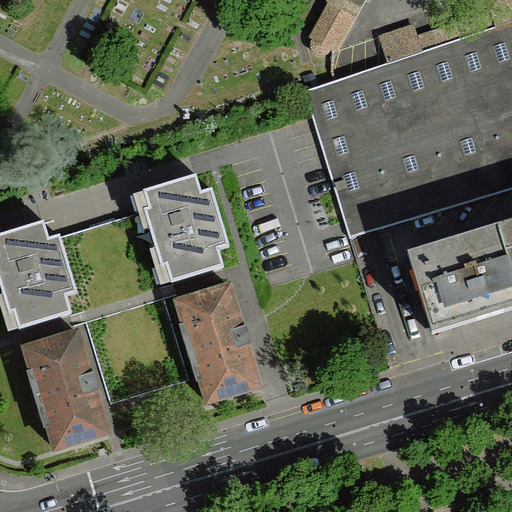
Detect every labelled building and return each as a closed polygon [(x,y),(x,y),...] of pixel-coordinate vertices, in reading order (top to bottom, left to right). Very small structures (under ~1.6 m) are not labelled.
[(330,3),(355,17),(358,19),(367,1),(364,0),(328,0),(328,2),(330,3)] [(511,0),(492,0),(489,1),(492,12),(498,29),(511,24),(511,0)] [(355,17),(330,3),(311,38),(314,40),(312,44),(312,49),(315,53),(320,56),(327,55),(329,53),(331,50),(335,52),(355,17)] [(492,12),(417,37),(422,53),(498,29),(492,12)] [(378,231),(511,190),(511,24),(498,29),(422,53),(390,65),(305,93),(351,240),(378,231)] [(380,37),(390,65),(422,53),(417,37),(413,27),(380,37)] [(133,198),(161,290),(223,271),(219,255),(230,252),(212,193),(201,196),(195,179),(133,198)] [(0,234),(0,301),(10,333),(72,314),(67,298),(79,294),(61,236),(49,239),(44,222),(0,234)] [(511,224),(498,229),(511,271),(511,224)] [(511,305),(511,271),(498,229),(416,254),(437,327),(511,305)] [(261,388),(231,288),(179,303),(186,326),(181,328),(198,382),(202,382),(209,404),(261,388)] [(108,434),(78,335),(26,350),(33,372),(29,373),(46,429),(50,428),(57,450),(108,434)]
